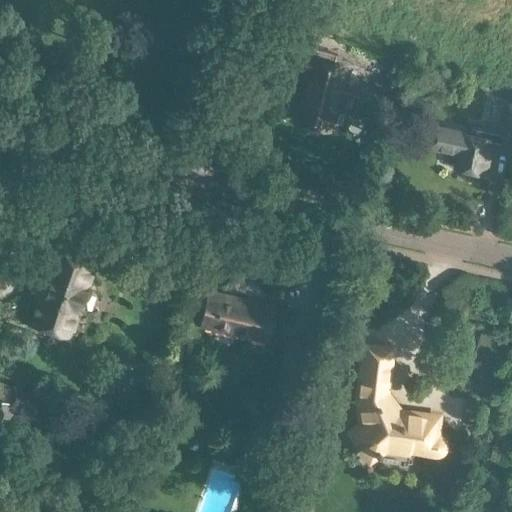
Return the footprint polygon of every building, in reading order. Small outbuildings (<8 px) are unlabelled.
[(305,72),(292,121),(329,133),(330,131),(338,133),(344,111),(338,110),(343,90),(341,90),(347,65),(335,62),(337,53),(312,47),(317,28),(297,20),(296,28),(277,23),(270,51),(292,56),(294,50),(306,52),(301,70),(305,72)] [(469,121),(467,131),(466,130),(431,122),(431,124),(428,124),(424,144),(427,145),(426,148),(456,154),(453,167),(488,175),(494,146),(511,149),(511,103),(506,102),(500,128),(469,121)] [(42,276),(33,273),(26,293),(35,297),(27,322),(64,336),(66,329),(71,327),(73,321),(71,316),(73,310),(75,312),(83,290),(80,289),(82,284),(86,282),(89,275),(86,270),(89,263),(51,250),(42,276)] [(271,307),(207,292),(200,326),(264,341),(271,307)] [(309,342),(286,337),(274,389),(298,394),(309,342)] [(344,431),(367,462),(376,455),(375,454),(380,450),(378,448),(432,455),(435,455),(438,454),(439,454),(441,452),(442,451),(444,448),(445,447),(445,445),(446,442),(445,439),(444,436),(442,434),(440,432),(439,431),(441,413),(402,408),(400,407),(388,391),(394,346),(361,341),(353,400),(357,421),(356,422),(344,431)] [(324,409),(336,374),(316,367),(305,401),(324,409)] [(0,426),(9,430),(18,405),(7,401),(13,387),(0,381),(0,426)] [(169,441),(180,428),(169,418),(157,431),(169,441)]
